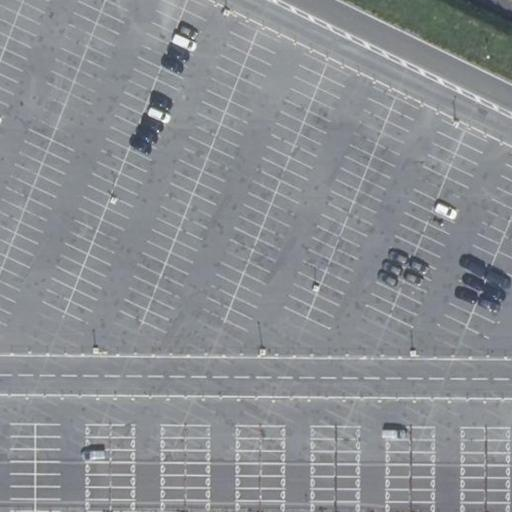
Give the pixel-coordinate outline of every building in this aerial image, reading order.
[(121,0),(108,0),(89,44),(183,87),(206,38),(121,0)] [(333,100),(311,150),(361,172),(382,122),(333,100)] [(0,446),(20,446),(20,392),(0,391),(0,446)] [(384,394),(95,395),(95,448),(384,447),(384,394)] [(499,423),(499,396),(423,398),(424,425),(499,423)]
